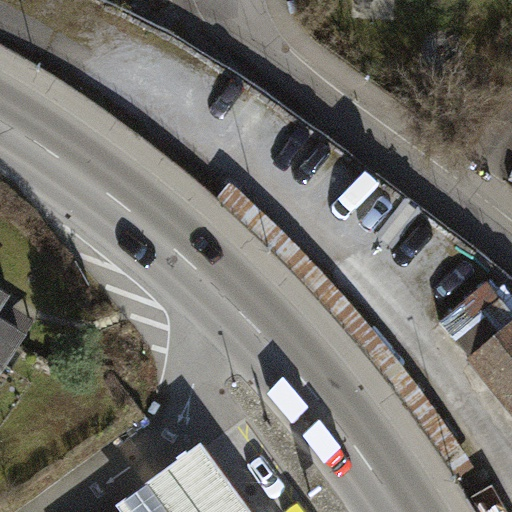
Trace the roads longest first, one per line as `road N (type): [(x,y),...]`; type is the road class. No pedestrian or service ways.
road 1 (primary): [(0,126),(189,254),(332,403),(402,511)]
road 2 (residential): [(230,0),(280,70),(511,252)]
